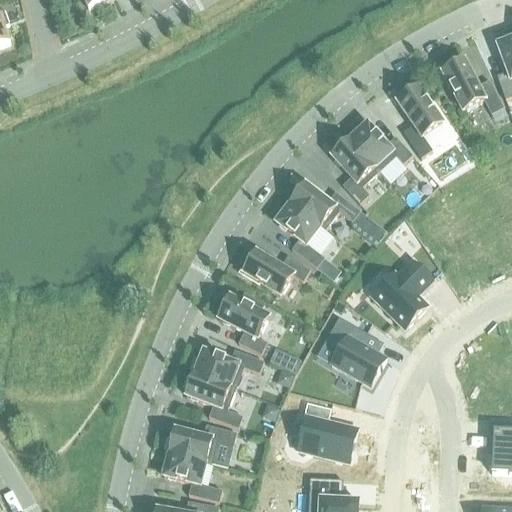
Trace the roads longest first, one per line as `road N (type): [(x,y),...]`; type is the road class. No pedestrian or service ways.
road 1 (residential): [(115,511),(143,385),(175,307),(243,195),(373,65),(511,2)]
road 2 (residential): [(53,77),(201,0)]
road 3 (residential): [(426,362),(399,417),(388,511)]
road 4 (residential): [(448,511),(442,396),(426,362)]
